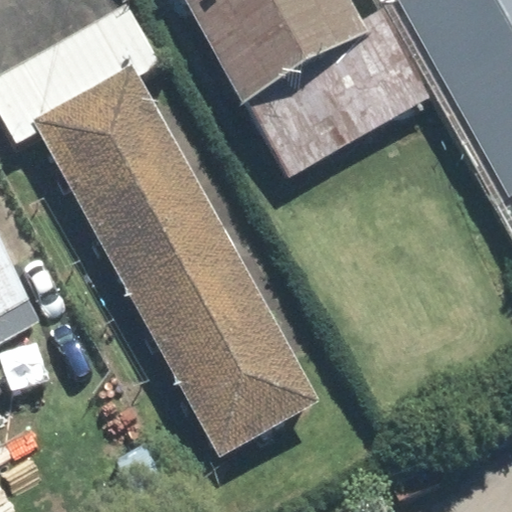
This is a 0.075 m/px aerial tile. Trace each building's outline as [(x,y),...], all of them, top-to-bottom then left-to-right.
[(171,0),(236,122),(245,118),(282,188),(423,114),(376,24),(353,37),(333,0),(171,0)] [(511,0),(397,0),(496,179),(511,169),(511,0)] [(0,132),(11,153),(34,141),(209,472),(307,419),(133,89),(155,77),(122,14),(0,78),(0,132)] [(0,351),(34,333),(0,270),(0,351)] [(24,433),(0,445),(0,511),(20,511),(56,493),(24,433)] [(137,454),(108,472),(132,511),(162,511),(170,508),(137,454)]
